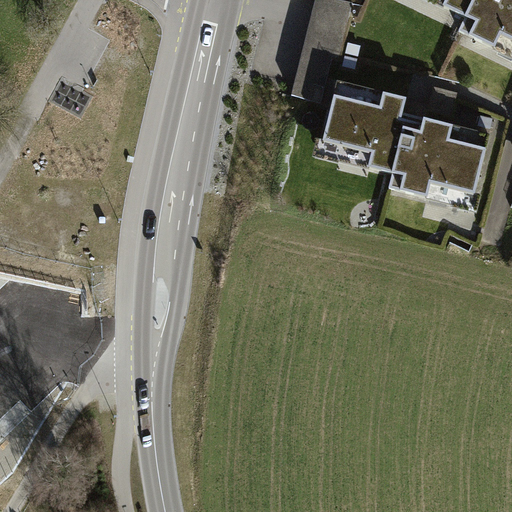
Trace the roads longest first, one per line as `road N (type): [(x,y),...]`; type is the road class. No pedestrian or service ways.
road 1 (tertiary): [(170,511),(159,304),(208,5)]
road 2 (track): [(8,511),(90,382),(157,364)]
